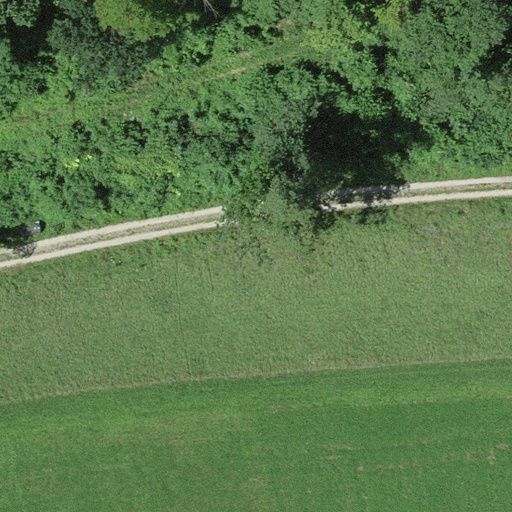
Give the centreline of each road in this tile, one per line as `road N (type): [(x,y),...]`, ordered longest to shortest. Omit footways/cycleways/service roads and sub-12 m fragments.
road 1 (track): [(511,206),(349,204),(0,264)]
road 2 (track): [(0,141),(380,0)]
